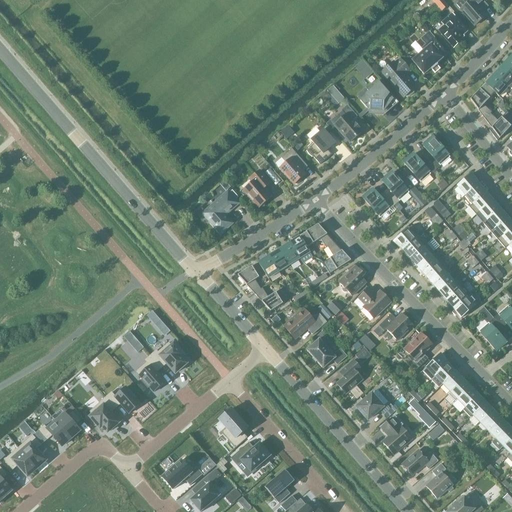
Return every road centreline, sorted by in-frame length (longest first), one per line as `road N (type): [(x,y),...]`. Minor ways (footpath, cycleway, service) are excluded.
road 1 (unclassified): [(196,273),(0,48)]
road 2 (residential): [(511,410),(314,202)]
road 3 (residential): [(406,511),(261,348)]
road 4 (residential): [(229,380),(344,511)]
road 5 (residential): [(314,202),(446,96)]
road 6 (residential): [(132,468),(111,447),(96,448),(22,511)]
road 7 (residential): [(196,273),(314,202)]
road 8 (residential): [(229,380),(132,468)]
